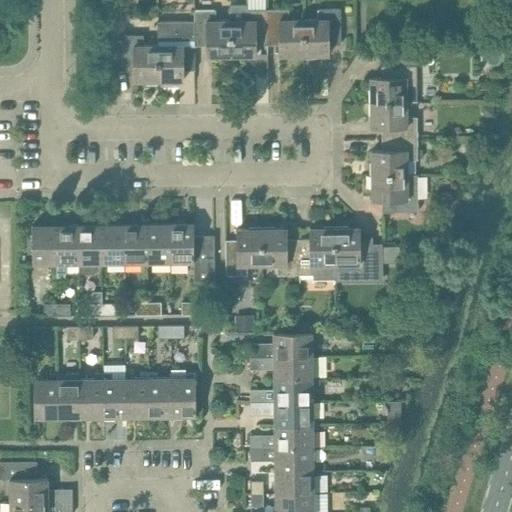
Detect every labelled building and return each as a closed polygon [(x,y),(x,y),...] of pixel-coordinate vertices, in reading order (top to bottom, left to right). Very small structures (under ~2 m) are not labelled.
[(230,5),(230,21),(231,57),(255,56),(255,46),(267,46),(267,10),(246,10),(246,5),(230,5)] [(318,20),(303,20),(303,56),(328,56),(328,45),(340,45),(340,9),(318,9),(318,20)] [(194,11),(194,21),(194,46),(206,46),(206,57),(231,57),(230,21),(215,21),(215,10),(194,11)] [(288,10),(267,10),(267,46),(279,46),(279,56),(303,56),(303,20),(288,20),(288,10)] [(158,46),(158,81),(183,81),(182,71),(195,71),(194,46),(194,21),(157,21),(158,46)] [(143,35),(121,35),(121,71),(133,71),(133,81),(158,81),(158,46),(143,46),(143,35)] [(370,103),(406,103),(417,103),(416,53),(396,53),(396,66),(381,66),(381,78),(370,78),(370,103)] [(381,128),(381,139),(417,139),(417,117),(406,118),(406,103),(370,103),(370,128),(381,128)] [(371,151),(371,176),(407,176),(407,161),(417,161),(417,139),(381,139),(381,151),(371,151)] [(407,176),(371,176),(371,200),(382,200),(382,212),(417,212),(417,190),(417,176),(407,176)] [(124,225),(124,263),(147,263),(147,224),(124,225)] [(147,224),(147,263),(170,262),(169,224),(147,224)] [(170,262),(193,262),(194,262),(193,236),(193,224),(169,224),(170,262)] [(66,274),(66,264),(79,264),(79,225),(56,226),(56,264),(56,278),(65,278),(66,274)] [(97,271),(97,263),(102,263),(101,225),(79,225),(79,264),(79,276),(93,275),(97,271)] [(101,225),(102,263),(124,263),(124,225),(101,225)] [(32,264),(56,264),(56,226),(32,226),(32,264)] [(310,239),(298,239),(298,275),(299,275),(302,279),(313,279),(313,280),(335,280),(334,264),(334,228),(310,229),(310,239)] [(359,228),(334,228),(334,264),(335,280),(335,283),(372,282),(372,266),(376,266),(376,247),(372,247),(372,245),(372,239),(371,239),(359,239),(359,228)] [(262,265),(261,229),(237,230),(237,240),(225,240),(225,276),(247,276),(247,265),(262,265)] [(261,229),(262,265),(277,265),(277,276),(298,275),(298,239),(286,239),(286,229),(261,229)] [(193,282),(214,282),(214,236),(193,236),(194,262),(193,262),(193,282)] [(382,246),(382,263),(402,263),(401,246),(382,246)] [(181,315),(194,315),(194,302),(181,303),(181,315)] [(102,316),(102,303),(90,304),(90,316),(102,316)] [(102,316),(115,315),(115,303),(102,303),(102,316)] [(148,315),(148,303),(135,303),(135,315),(148,315)] [(148,315),(161,315),(161,303),(148,303),(148,315)] [(57,316),(57,304),(44,304),(44,316),(57,316)] [(57,316),(69,316),(69,304),(57,304),(57,316)] [(138,326),(125,327),(125,339),(138,339),(138,326)] [(171,326),(158,326),(158,338),(171,338),(171,326)] [(184,326),(171,326),(171,338),(184,338),(184,326)] [(46,327),(33,327),(33,340),(46,339),(46,327)] [(80,327),(67,327),(67,339),(80,339),(80,327)] [(92,327),(80,327),(80,339),(92,339),(92,327)] [(125,327),(113,327),(113,339),(125,339),(125,327)] [(273,344),(249,344),(249,356),(261,357),(273,357),(312,356),(311,333),(299,333),(273,333),(273,344)] [(274,380),(312,379),(312,356),(261,357),(249,357),(249,370),(274,370),(274,380)] [(185,369),(171,369),(171,378),(172,417),(196,416),(195,372),(185,372),(185,369)] [(126,417),(149,417),(148,372),(140,373),(140,379),(126,379),(126,417)] [(148,372),(149,417),(172,417),(171,378),(158,378),(157,372),(148,372)] [(35,418),(58,418),(58,373),(49,374),(49,380),(34,380),(35,418)] [(58,373),(58,418),(81,418),(80,379),(80,373),(58,373)] [(81,418),(104,417),(103,373),(94,373),(95,379),(80,379),(81,418)] [(103,373),(104,417),(126,417),(126,379),(112,379),(112,373),(103,373)] [(250,390),(250,403),(312,402),(312,384),(319,384),(319,379),(312,379),(274,380),(274,390),(250,390)] [(312,402),(250,403),(250,415),(274,415),(274,425),(317,425),(317,418),(313,418),(312,402)] [(401,415),(388,415),(388,424),(400,424),(401,424),(401,422),(401,415)] [(274,435),(250,436),(250,448),(313,448),(313,430),(317,430),(317,425),(274,425),(274,435)] [(313,471),(313,448),(250,448),(251,461),(275,461),(275,471),(313,471)] [(9,480),(10,503),(72,502),(72,490),(48,490),(48,479),(37,479),(36,462),(2,462),(2,480),(9,480)] [(275,494),(313,493),(313,471),(275,471),(275,494)] [(251,481),(251,494),(263,494),(263,481),(251,481)] [(313,493),(275,494),(275,511),(327,511),(327,493),(313,493)] [(263,494),(251,494),(251,507),(263,506),(263,494)] [(72,511),(72,502),(10,503),(9,511),(72,511)]
